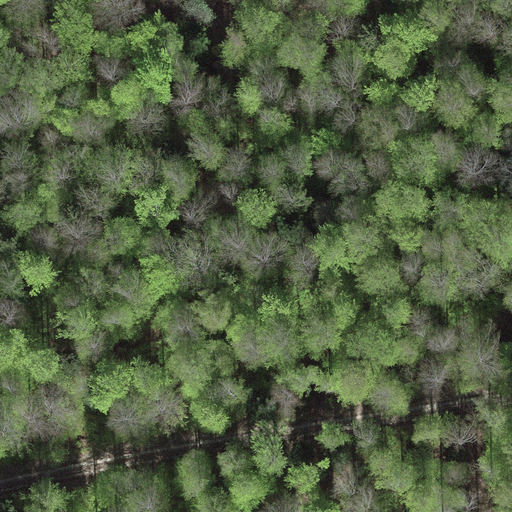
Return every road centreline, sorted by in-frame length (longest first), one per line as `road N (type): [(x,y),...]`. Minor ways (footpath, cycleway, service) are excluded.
road 1 (track): [(0,484),(511,395)]
road 2 (track): [(0,101),(154,0)]
